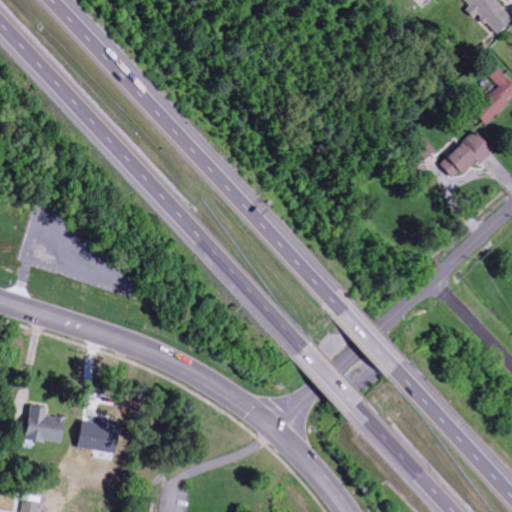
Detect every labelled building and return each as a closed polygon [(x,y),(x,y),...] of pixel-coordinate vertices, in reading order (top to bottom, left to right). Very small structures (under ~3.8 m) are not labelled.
[(454,0),(490,35),(508,18),(490,0),(454,0)] [(494,89),(466,112),(478,125),(511,95),(511,91),(491,67),(481,75),(494,89)] [(431,164),(447,183),(484,152),(469,133),(431,164)] [(424,157),(410,143),(392,161),(406,175),(424,157)] [(58,419),(41,419),(41,409),(19,409),(19,444),(58,444),(58,419)]
